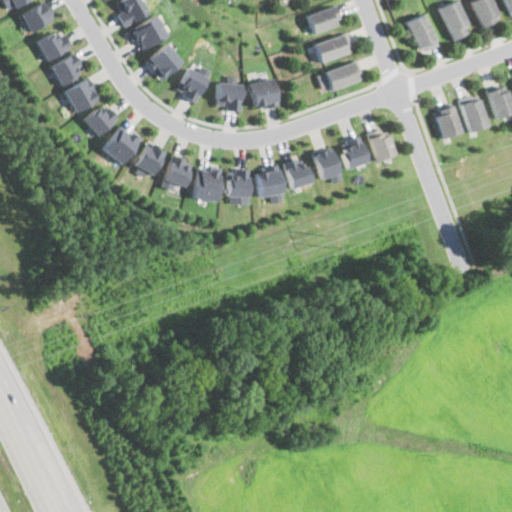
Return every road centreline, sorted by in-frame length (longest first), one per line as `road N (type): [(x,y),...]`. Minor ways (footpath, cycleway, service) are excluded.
road 1 (residential): [(73,0),(136,98),(193,134),(272,137),(398,91)]
road 2 (residential): [(362,0),(462,270)]
road 3 (motorway): [(63,511),(0,387)]
road 4 (residential): [(398,91),(511,52)]
